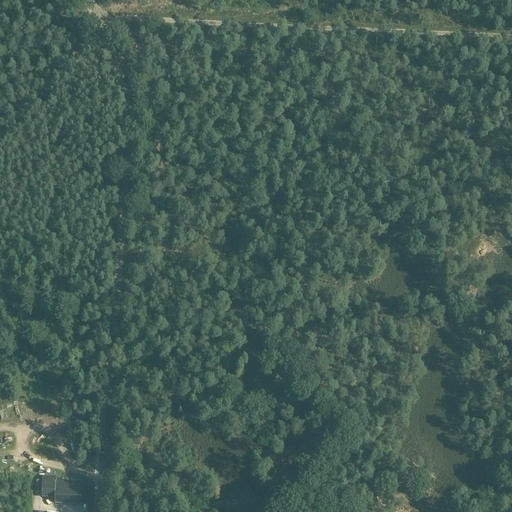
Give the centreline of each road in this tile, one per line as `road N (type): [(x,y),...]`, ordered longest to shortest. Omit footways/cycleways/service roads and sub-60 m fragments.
road 1 (track): [(93,0),(129,112),(100,511)]
road 2 (track): [(95,16),(511,35)]
